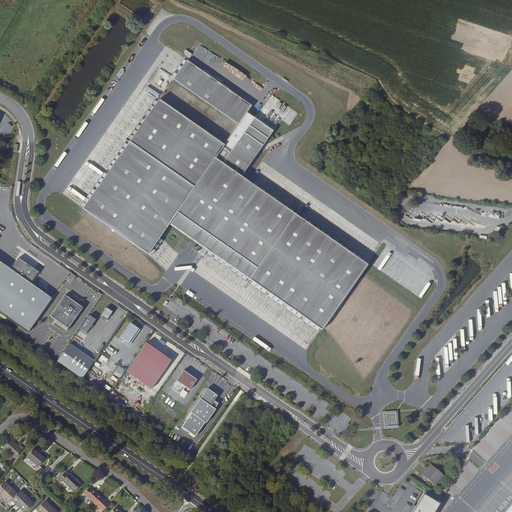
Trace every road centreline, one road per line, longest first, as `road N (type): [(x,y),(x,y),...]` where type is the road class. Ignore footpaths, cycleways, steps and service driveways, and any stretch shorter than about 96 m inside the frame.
road 1 (unclassified): [(30,226),(43,245),(217,362)]
road 2 (unclassified): [(217,362),(30,226)]
road 3 (secondary): [(190,495),(0,366)]
road 4 (residential): [(153,511),(126,484),(27,419),(12,419),(0,431)]
road 5 (unclassified): [(511,342),(418,447),(400,455)]
